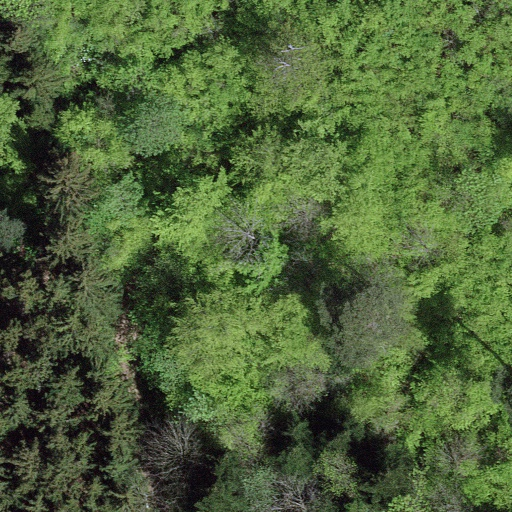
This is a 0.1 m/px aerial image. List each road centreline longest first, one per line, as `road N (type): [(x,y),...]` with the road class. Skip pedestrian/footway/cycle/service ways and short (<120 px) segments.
road 1 (track): [(511,173),(335,136),(275,142),(216,172),(175,211),(124,297),(124,358),(140,430),(173,511)]
road 2 (track): [(124,297),(82,202),(30,0)]
